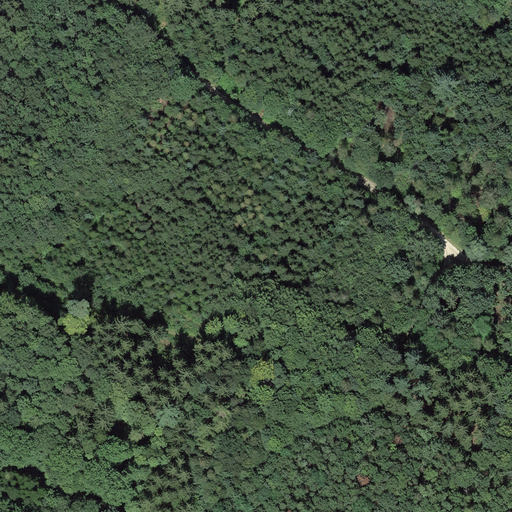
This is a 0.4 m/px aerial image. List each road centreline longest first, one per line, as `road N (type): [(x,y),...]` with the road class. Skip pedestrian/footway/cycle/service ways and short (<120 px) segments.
road 1 (track): [(102,0),(242,116),(412,215),(455,257),(511,270)]
road 2 (track): [(215,511),(271,456),(380,399),(437,277),(455,257)]
road 3 (track): [(258,465),(265,434),(258,390),(226,350),(0,292)]
road 4 (track): [(0,465),(123,511)]
